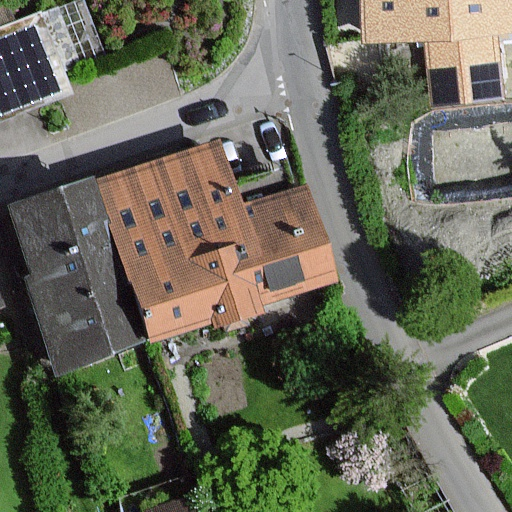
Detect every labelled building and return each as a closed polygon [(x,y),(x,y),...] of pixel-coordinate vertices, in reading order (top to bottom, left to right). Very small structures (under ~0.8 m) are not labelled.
[(494,31),(511,30),(511,0),(364,0),(366,36),(425,36),(435,104),(500,94),(494,31)] [(0,118),(68,91),(39,19),(0,34),(0,118)] [(218,142),(101,179),(152,338),(328,283),(299,191),(275,199),(240,210),(234,192),(218,142)] [(58,368),(152,338),(101,179),(14,206),(35,274),(29,276),(58,368)] [(187,511),(185,502),(149,511),(187,511)]
